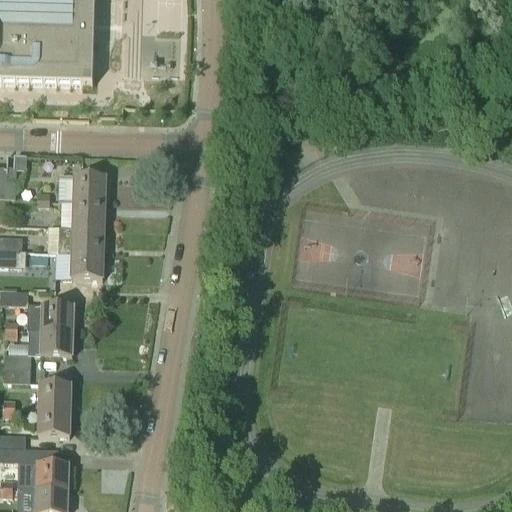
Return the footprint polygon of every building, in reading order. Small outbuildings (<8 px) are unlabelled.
[(95,10),(94,0),(0,0),(0,88),(92,91),(94,36),(87,36),(88,10),(95,10)] [(6,188),(7,176),(0,175),(0,205),(9,206),(14,206),(15,189),(6,188)] [(73,208),(104,209),(105,184),(59,182),(58,207),(62,207),(62,208),(73,208)] [(0,230),(7,231),(9,206),(0,205),(0,230)] [(104,209),(73,208),(73,232),(104,235),(104,209)] [(104,235),(73,232),(59,232),(58,257),(58,259),(62,259),(72,259),(103,260),(104,235)] [(0,256),(9,257),(9,256),(22,256),(22,244),(0,242),(0,256)] [(8,272),(9,257),(0,256),(0,274),(5,275),(5,272),(8,272)] [(103,260),(72,259),(71,285),(102,286),(103,260)] [(1,310),(29,310),(29,296),(1,296),(1,310)] [(29,336),(72,338),(73,312),(28,311),(27,336),(29,336)] [(5,335),(17,335),(18,327),(5,326),(5,335)] [(17,344),(17,335),(5,335),(5,343),(17,344)] [(71,363),(72,338),(29,336),(28,351),(39,351),(39,362),(71,363)] [(4,374),(30,375),(31,361),(5,360),(4,374)] [(30,389),(30,375),(4,374),(4,388),(30,389)] [(38,416),(70,417),(71,391),(38,390),(38,416)] [(3,414),(15,414),(15,406),(3,406),(3,414)] [(14,423),(15,414),(3,414),(3,423),(14,423)] [(69,443),(70,417),(38,416),(37,442),(69,443)] [(0,454),(25,455),(26,442),(0,440),(0,454)] [(0,455),(0,468),(19,469),(57,470),(57,457),(25,456),(0,455)] [(37,495),(67,496),(68,470),(57,470),(19,469),(18,494),(37,495)] [(0,494),(13,494),(13,486),(0,485),(0,494)] [(12,503),(13,494),(0,494),(0,503),(12,503)] [(66,511),(67,496),(37,495),(36,511),(66,511)]
